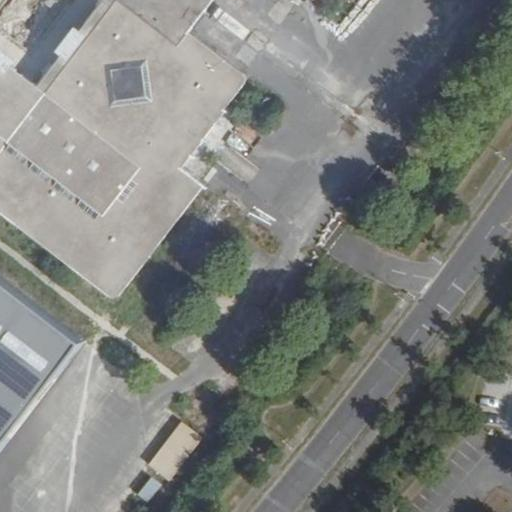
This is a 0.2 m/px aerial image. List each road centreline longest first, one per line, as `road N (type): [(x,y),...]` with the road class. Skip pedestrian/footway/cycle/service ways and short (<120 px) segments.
road 1 (unclassified): [(511,202),(275,511)]
road 2 (unknown): [(140,410),(284,262),(299,172)]
road 3 (unknown): [(448,289),(332,245)]
